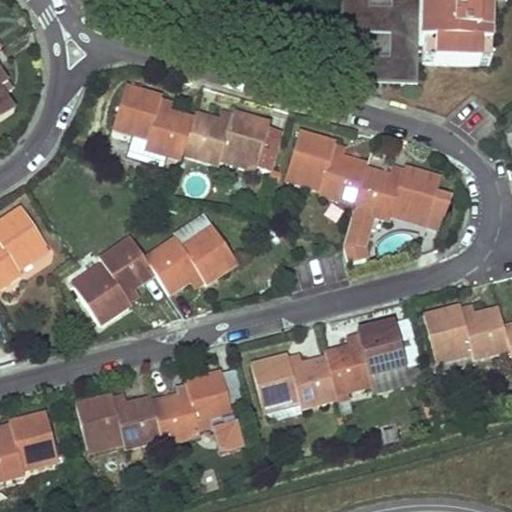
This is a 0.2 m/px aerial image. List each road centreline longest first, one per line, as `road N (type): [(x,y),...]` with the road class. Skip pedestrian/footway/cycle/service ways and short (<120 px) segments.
road 1 (residential): [(0,384),(117,353),(148,354),(209,328),(438,276),(479,249),(489,228),(487,181),(474,160),(429,129),(77,33)]
road 2 (residential): [(51,9),(55,96),(35,140),(0,172)]
